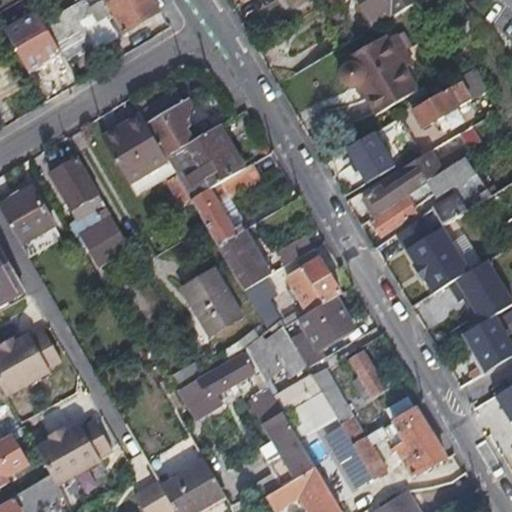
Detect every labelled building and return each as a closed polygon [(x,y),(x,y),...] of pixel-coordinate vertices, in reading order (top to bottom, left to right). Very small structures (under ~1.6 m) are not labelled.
[(60,49),(66,59),(91,44),(76,21),(89,13),(81,0),(77,0),(43,21),(60,49)] [(154,0),(98,0),(96,1),(118,35),(160,9),(154,0)] [(360,0),(375,24),(415,0),(360,0)] [(5,31),(27,69),(60,49),(43,21),(37,11),(5,31)] [(476,17),(456,27),(458,31),(468,49),(488,38),(476,17)] [(405,63),(418,55),(402,28),(389,36),(405,63)] [(367,78),(369,84),(405,63),(389,36),(386,32),(346,56),(347,61),(342,67),(342,76),(348,81),(352,82),(359,82),(367,78)] [(0,52),(0,88),(5,96),(20,86),(0,52)] [(419,57),(418,55),(405,63),(406,65),(419,57)] [(374,101),(372,104),(376,111),(418,86),(406,65),(405,63),(369,84),(374,101)] [(359,82),(363,88),(369,84),(367,78),(359,82)] [(472,98),(462,81),(415,109),(425,126),(472,98)] [(369,84),(363,88),(372,104),(374,101),(369,84)] [(172,95),(143,113),(168,155),(189,142),(193,140),(186,128),(189,126),(186,121),(190,117),(194,105),(189,99),(187,100),(179,96),(175,99),(172,95)] [(168,155),(143,113),(129,122),(137,135),(113,149),(131,180),(168,157),(168,155)] [(137,135),(129,122),(105,137),(113,149),(137,135)] [(219,125),(193,140),(189,142),(214,186),(244,169),(219,125)] [(484,140),(475,125),(463,132),(472,147),(484,140)] [(376,131),(347,148),(368,183),(396,165),(376,131)] [(382,213),(412,194),(449,170),(445,164),(438,168),(429,152),(424,155),(401,168),(408,179),(388,191),(383,185),(370,193),(382,213)] [(131,247),(79,157),(52,173),(79,219),(96,208),(105,221),(83,234),(101,265),(131,247)] [(465,160),(449,170),(459,185),(475,175),(465,160)] [(193,199),(209,226),(220,245),(246,229),(243,223),(239,225),(223,199),(230,195),(264,174),(256,162),(244,169),(214,186),(193,199)] [(184,204),(193,199),(178,174),(169,179),(184,204)] [(34,185),(0,206),(23,245),(50,229),(57,225),(34,185)] [(382,213),(373,219),(384,235),(412,218),(409,213),(419,206),(412,194),(382,213)] [(239,225),(243,223),(243,215),(230,195),(223,199),(239,225)] [(437,209),(438,210),(444,221),(460,212),(453,200),(437,209)] [(435,292),(450,284),(471,270),(444,226),(434,232),(425,218),(398,235),(417,264),(415,265),(425,279),(426,278),(435,292)] [(50,229),(23,245),(31,259),(59,242),(50,229)] [(246,229),(220,245),(246,290),(260,281),(267,277),(245,238),(249,235),(246,229)] [(0,308),(28,294),(0,246),(0,308)] [(326,303),(342,293),(320,256),(305,265),(326,303)] [(468,296),(483,322),(497,314),(511,304),(511,295),(490,259),(471,270),(450,284),(460,301),(468,296)] [(244,319),(216,270),(184,288),(211,337),(244,319)] [(280,317),(260,281),(246,290),(270,330),(280,317)] [(302,321),(307,330),(319,351),(355,330),(337,300),(302,321)] [(483,322),(466,333),(488,370),(511,355),(511,338),(497,314),(483,322)] [(285,325),(247,348),(250,352),(259,368),(266,379),(285,369),(289,374),(308,364),(293,338),(286,326),(285,325)] [(0,343),(2,347),(0,348),(0,378),(8,393),(52,369),(50,365),(63,357),(46,327),(33,334),(31,331),(16,339),(14,335),(0,343)] [(307,330),(293,338),(308,364),(309,366),(323,357),(319,351),(307,330)] [(388,386),(367,350),(352,358),(373,394),(388,386)] [(259,368),(250,352),(184,392),(201,419),(225,404),(219,393),(259,368)] [(200,364),(164,385),(170,396),(206,374),(200,364)] [(343,391),(328,366),(314,374),(325,394),(328,400),(343,391)] [(325,394),(314,374),(276,396),(283,407),(288,416),(325,394)] [(283,407),(276,396),(272,389),(253,400),(286,455),(273,463),(285,483),(317,465),(288,416),(283,407)] [(368,435),(343,391),(328,400),(354,444),(368,435)] [(448,459),(417,407),(368,435),(354,444),(376,482),(391,473),(374,444),(391,434),(416,477),(448,459)] [(38,447),(53,473),(56,479),(59,484),(102,459),(100,456),(113,449),(96,418),(83,425),(81,422),(67,430),(65,427),(51,434),(53,437),(38,447)] [(0,440),(0,488),(11,482),(8,477),(34,463),(15,432),(0,440)] [(177,509),(178,511),(196,511),(227,494),(208,460),(163,486),(177,509)] [(343,511),(344,511),(317,465),(285,483),(267,494),(277,510),(301,495),(310,511),(343,511)] [(53,473),(12,498),(14,501),(0,508),(0,511),(25,511),(63,491),(59,484),(56,479),(53,473)] [(160,481),(137,495),(147,511),(171,511),(177,509),(163,486),(160,481)] [(423,511),(410,490),(409,489),(400,494),(371,511),(423,511)] [(70,511),(74,510),(66,496),(43,508),(45,511),(70,511)]
